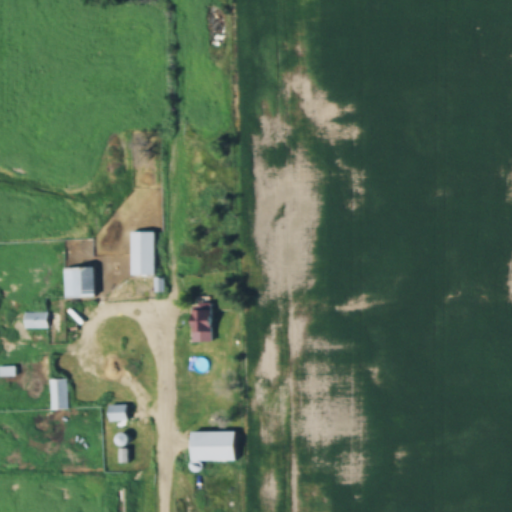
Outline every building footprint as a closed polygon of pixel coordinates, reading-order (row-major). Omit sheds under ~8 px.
[(90,267),(65,267),(65,298),(90,298),(90,267)] [(195,342),(213,342),(213,306),(195,306),(195,342)] [(49,313),(25,313),(25,330),(49,330),(49,313)] [(1,368),(0,376),(11,377),(12,369),(1,368)] [(49,410),(68,410),(68,379),(49,379),(49,410)] [(129,405),(111,405),(111,421),(129,421),(129,405)] [(238,461),(238,432),(194,432),(194,461),(238,461)]
